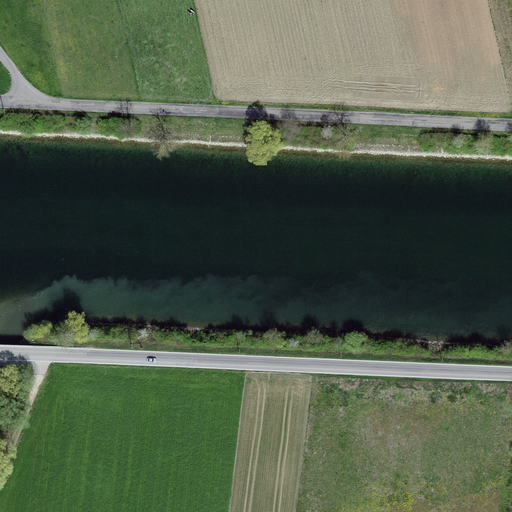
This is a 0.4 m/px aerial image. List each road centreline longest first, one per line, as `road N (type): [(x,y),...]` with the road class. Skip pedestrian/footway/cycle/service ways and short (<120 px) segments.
road 1 (tertiary): [(0,353),(511,374)]
road 2 (unclassified): [(23,102),(511,125)]
road 3 (track): [(0,486),(49,356)]
